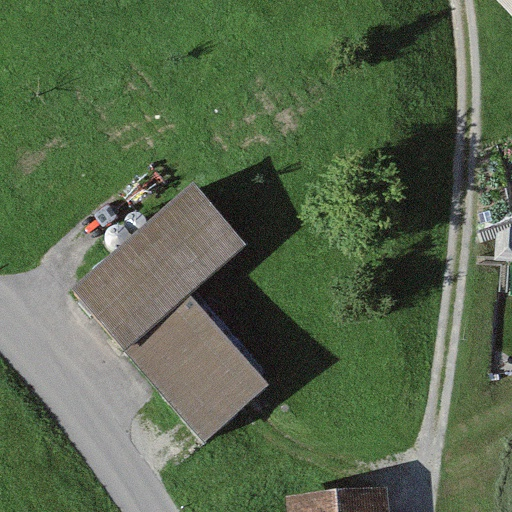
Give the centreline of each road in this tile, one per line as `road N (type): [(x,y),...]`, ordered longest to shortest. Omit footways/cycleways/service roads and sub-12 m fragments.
road 1 (track): [(425,511),(470,157),(461,0)]
road 2 (tertiary): [(0,322),(98,430),(154,511)]
